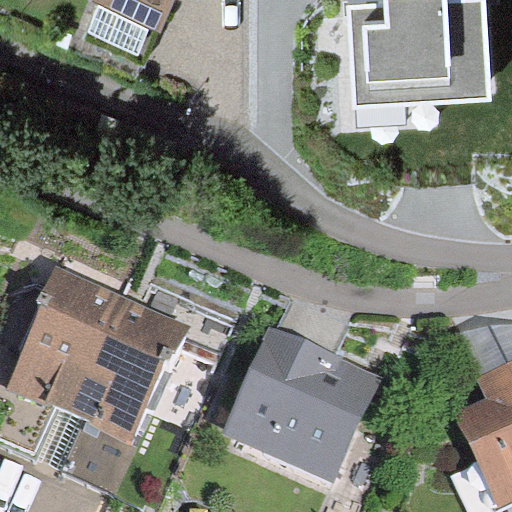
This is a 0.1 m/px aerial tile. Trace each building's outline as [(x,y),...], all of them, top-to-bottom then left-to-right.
[(155,0),(92,0),(83,23),(136,46),(155,0)] [(354,0),(356,91),(492,89),(491,0),(354,0)] [(132,453),(187,336),(62,278),(7,395),(132,453)] [(493,511),(498,511),(511,505),(511,330),(462,354),(486,405),(451,421),(493,511)] [(339,492),(383,389),(351,375),(276,342),(231,445),(339,492)]
